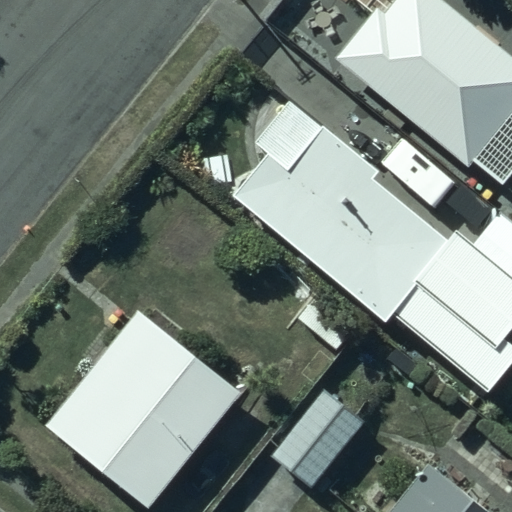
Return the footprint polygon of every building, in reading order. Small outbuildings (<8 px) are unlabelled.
[(395,0),(335,77),(468,181),(511,125),(511,74),(417,0),(395,0)] [(233,216),(389,339),(453,258),(297,135),(233,216)] [(464,269),(511,306),(511,241),(496,229),(464,269)] [(320,289),(297,318),(337,350),(360,321),(320,289)] [(52,444),(139,511),(158,511),(239,410),(141,333),(52,444)] [(270,463),(310,494),(360,431),(320,400),(270,463)] [(397,511),(473,511),(426,475),(397,511)]
